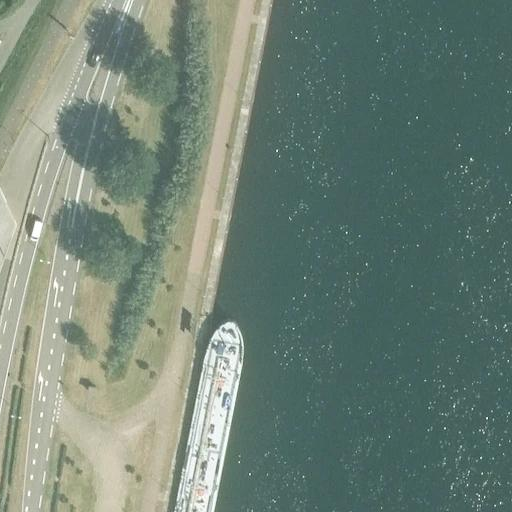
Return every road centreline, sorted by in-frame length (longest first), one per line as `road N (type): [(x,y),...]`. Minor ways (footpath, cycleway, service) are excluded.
road 1 (primary): [(31,511),(76,229),(132,0)]
road 2 (primary): [(124,0),(69,114),(24,254),(0,373)]
